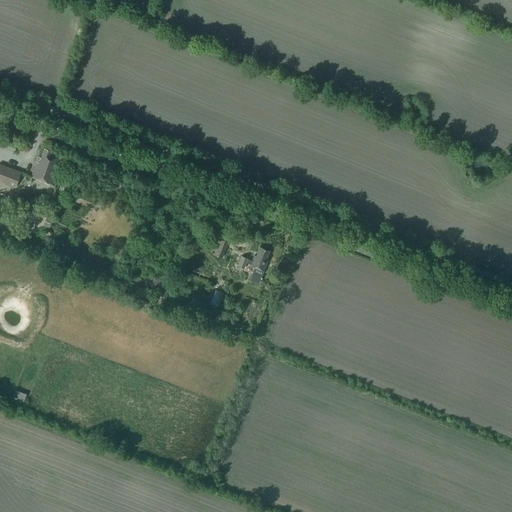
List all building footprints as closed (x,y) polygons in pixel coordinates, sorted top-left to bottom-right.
[(49,183),(59,157),(50,154),(51,151),(44,148),(40,158),(38,157),(31,176),(49,183)] [(21,173),(0,165),(0,180),(16,187),(21,173)] [(47,217),(43,225),(50,228),(53,219),(47,217)] [(230,238),(221,235),(214,254),(222,258),(230,238)] [(246,262),(251,264),(250,266),(256,268),(252,276),(260,279),(268,258),(267,257),(270,250),(260,246),(256,255),(254,255),(252,260),(248,258),(241,255),(238,265),(244,268),(246,262)] [(216,289),(211,302),(219,306),(225,293),(216,289)] [(24,402),(28,393),(16,389),(13,398),(24,402)]
